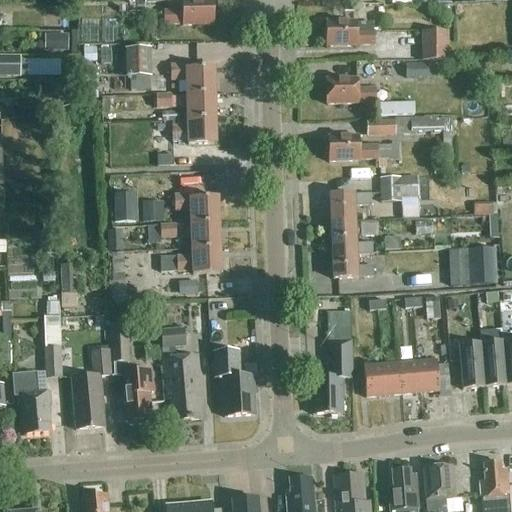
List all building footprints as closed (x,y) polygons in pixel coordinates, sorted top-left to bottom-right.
[(213,28),(212,2),(181,3),(181,14),(163,14),(163,27),(181,27),(181,28),(213,28)] [(324,24),(324,51),(356,51),(356,49),(374,49),(374,34),(355,34),(355,23),(324,24)] [(421,63),(448,63),(448,34),(420,34),(421,63)] [(44,36),(44,53),(67,53),(68,36),(44,36)] [(151,78),(150,50),(124,51),(125,79),(151,78)] [(0,78),(20,79),(20,58),(0,57),(0,78)] [(62,74),(62,58),(28,58),(28,74),(62,74)] [(404,66),(405,81),(434,81),(433,66),(404,66)] [(185,96),(214,96),(213,70),(186,71),(186,67),(169,68),(170,83),(185,83),(185,96)] [(84,101),(97,101),(97,78),(84,78),(84,101)] [(325,82),(326,107),(358,106),(358,105),(376,105),(376,91),(358,91),(357,81),(325,82)] [(155,96),(156,110),(171,110),(170,96),(155,96)] [(215,121),(214,96),(185,96),(185,100),(179,100),(179,110),(185,110),(186,122),(215,121)] [(377,124),(391,124),(390,102),(376,102),(377,124)] [(366,125),(366,139),(394,138),(394,137),(441,135),(442,157),(446,157),(447,178),(454,178),(453,132),(455,132),(455,119),(394,120),(394,123),(391,124),(377,124),(366,125)] [(186,128),(171,129),(152,129),(152,144),(186,144),(186,148),(215,147),(215,121),(186,122),(186,128)] [(398,147),(377,148),(358,149),(358,139),(327,140),(328,165),(359,164),(359,163),(377,162),(378,170),(386,170),(386,162),(400,161),(399,157),(398,147)] [(417,179),(379,181),(380,205),(401,204),(402,221),(419,220),(418,199),(417,179)] [(330,226),(354,225),(353,208),(369,207),(369,196),(329,198),(330,226)] [(135,197),(112,197),(113,226),(135,226),(135,197)] [(189,226),(218,225),(217,200),(189,201),(189,197),(173,198),(174,213),(188,213),(189,226)] [(139,204),(139,226),(160,226),(160,204),(139,204)] [(491,204),(472,204),(472,218),(492,218),(491,204)] [(489,241),(498,240),(497,218),(488,219),(489,241)] [(218,225),(189,226),(190,252),(219,251),(218,225)] [(354,225),(330,226),(331,254),(371,252),(371,246),(355,246),(354,225)] [(175,226),(159,227),(159,241),(175,240),(175,226)] [(56,233),(39,233),(39,260),(42,260),(42,272),(54,272),(54,260),(56,260),(56,233)] [(384,252),(399,252),(399,240),(383,240),(384,252)] [(190,258),(175,259),(159,259),(160,275),(191,273),(191,277),(220,276),(219,251),(190,252),(190,258)] [(371,252),(331,254),(332,281),(356,280),(373,279),(372,268),(356,269),(355,257),(371,257),(371,252)] [(493,252),(467,253),(469,289),(494,287),(493,252)] [(76,296),(75,267),(61,267),(62,311),(76,311),(75,296),(76,296)] [(192,283),(182,283),(183,297),(197,297),(196,283),(192,283)] [(412,301),(413,310),(421,310),(420,300),(412,301)] [(404,311),(413,310),(412,301),(403,302),(404,311)] [(447,312),(457,311),(456,301),(446,302),(447,312)] [(368,313),(377,312),(376,303),(368,304),(368,313)] [(376,303),(377,312),(385,312),(384,303),(376,303)] [(43,350),(44,381),(61,380),(60,350),(59,350),(57,306),(46,307),(48,350),(43,350)] [(109,326),(109,327),(108,327),(110,365),(112,365),(113,378),(121,377),(125,424),(129,428),(140,427),(144,423),(149,422),(151,422),(148,395),(152,395),(150,371),(139,372),(136,368),(128,369),(127,364),(128,364),(127,339),(131,339),(130,325),(109,326)] [(73,366),(75,382),(71,382),(75,433),(104,430),(99,379),(111,378),(110,365),(108,327),(99,328),(100,336),(101,336),(92,337),(94,353),(89,354),(91,365),(73,366)] [(352,388),(350,328),(326,329),(327,381),(311,381),(312,417),(342,416),(341,388),(352,388)] [(197,358),(175,360),(174,350),(184,349),(183,330),(160,332),(162,350),(161,350),(166,403),(170,402),(172,424),(202,422),(197,358)] [(511,342),(502,344),(505,388),(511,387),(511,342)] [(505,388),(502,344),(480,346),(484,390),(505,388)] [(484,390),(480,346),(458,347),(462,392),(484,390)] [(254,418),(252,378),(239,379),(238,355),(213,356),(214,382),(222,381),(224,420),(254,418)] [(436,363),(417,364),(420,396),(438,394),(436,363)] [(420,396),(417,364),(399,366),(402,397),(420,396)] [(402,397),(399,366),(381,367),(384,399),(402,397)] [(384,399),(381,367),(363,369),(365,400),(384,399)] [(50,407),(49,395),(36,396),(34,375),(11,377),(13,399),(16,399),(17,409),(20,409),(22,437),(50,435),(48,407),(50,407)] [(497,511),(496,500),(508,499),(506,476),(501,476),(500,466),(482,467),(483,484),(478,484),(480,511),(497,511)] [(454,501),(452,469),(422,472),(425,511),(444,511),(444,502),(454,501)] [(416,511),(414,478),(409,479),(409,473),(391,474),(392,490),(387,490),(389,511),(416,511)] [(363,505),(361,477),(333,479),(335,511),(368,511),(368,505),(363,505)] [(306,481),(289,483),(290,498),(285,499),(286,511),(313,511),(311,488),(307,489),(306,481)] [(107,511),(107,498),(80,500),(81,511),(107,511)] [(258,511),(257,501),(231,503),(231,511),(258,511)]
